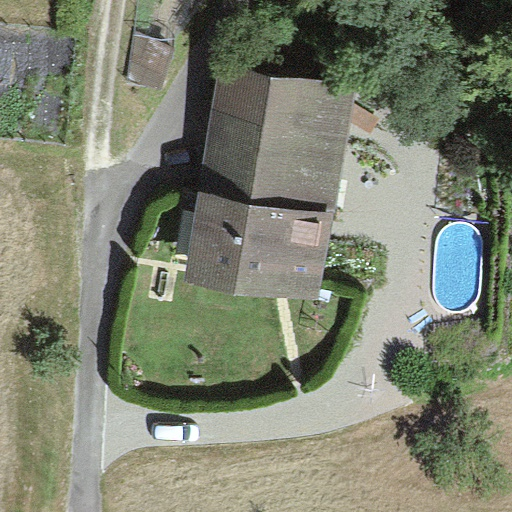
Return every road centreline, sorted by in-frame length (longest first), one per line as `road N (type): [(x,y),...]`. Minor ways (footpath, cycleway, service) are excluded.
road 1 (track): [(81,511),(102,64),(112,0)]
road 2 (residential): [(245,0),(94,258)]
